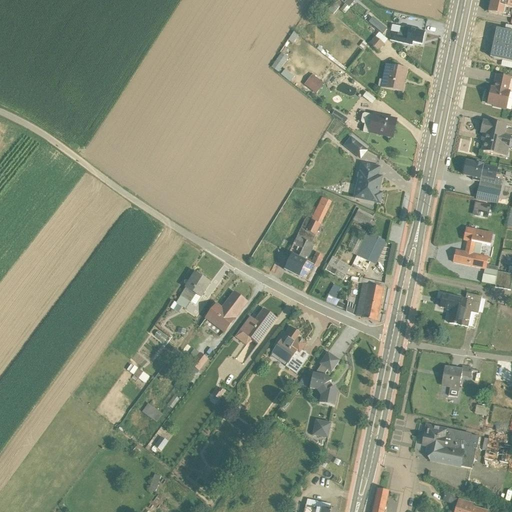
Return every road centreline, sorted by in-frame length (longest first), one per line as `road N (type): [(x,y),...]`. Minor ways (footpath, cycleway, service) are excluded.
road 1 (unclassified): [(205,246),(0,111)]
road 2 (primary): [(422,203),(464,0)]
road 3 (residential): [(388,338),(303,302),(205,246)]
road 4 (primary): [(400,343),(422,203)]
road 5 (primary): [(422,203),(388,338)]
road 6 (primary): [(388,338),(363,457)]
